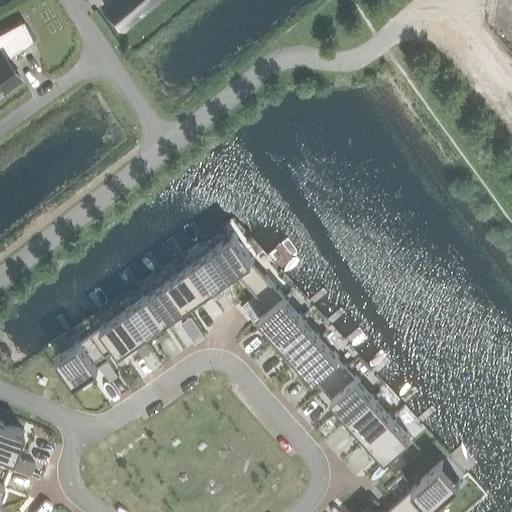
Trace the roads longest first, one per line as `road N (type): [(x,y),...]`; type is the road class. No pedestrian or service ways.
road 1 (residential): [(90,432),(202,360),(231,367),(316,464),(315,489),(292,511)]
road 2 (residential): [(165,146),(269,66),(347,61),(380,42)]
road 3 (residential): [(0,277),(165,146)]
road 4 (track): [(511,100),(426,2)]
road 5 (residential): [(101,56),(0,128)]
